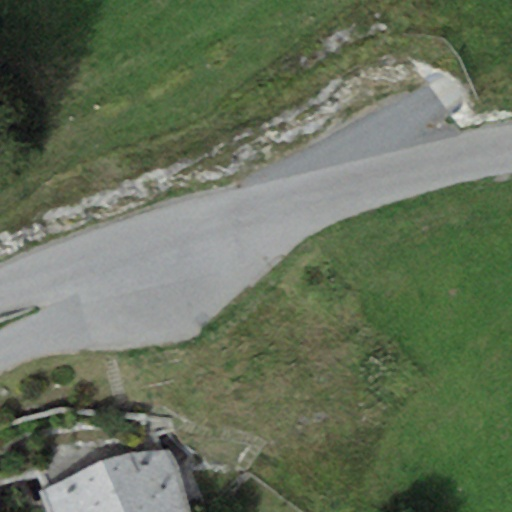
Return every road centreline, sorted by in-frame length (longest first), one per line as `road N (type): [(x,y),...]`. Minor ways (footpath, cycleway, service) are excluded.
road 1 (residential): [(171,256),(349,185),(511,149)]
road 2 (residential): [(171,256),(0,353)]
road 3 (residential): [(0,289),(171,256)]
